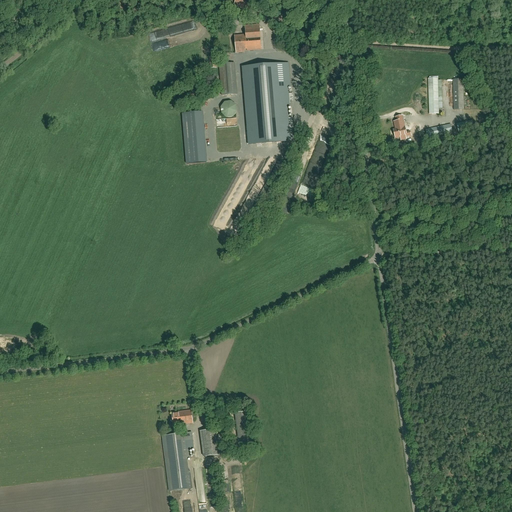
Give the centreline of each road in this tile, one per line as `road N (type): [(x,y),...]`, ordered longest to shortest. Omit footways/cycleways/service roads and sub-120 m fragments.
road 1 (unclassified): [(0,372),(191,348),(379,255)]
road 2 (tertiary): [(415,511),(379,255)]
road 3 (tertiary): [(379,255),(349,31),(353,0)]
road 4 (track): [(379,255),(511,251)]
